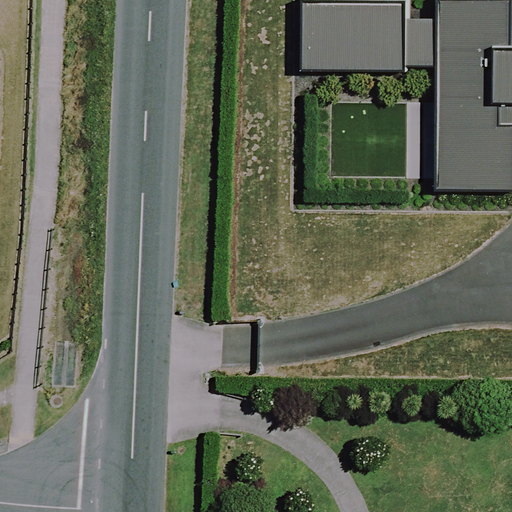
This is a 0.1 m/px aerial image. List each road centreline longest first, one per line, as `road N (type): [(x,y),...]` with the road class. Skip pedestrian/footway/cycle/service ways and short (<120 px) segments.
road 1 (tertiary): [(151,0),(130,511)]
road 2 (residential): [(129,511),(0,500)]
